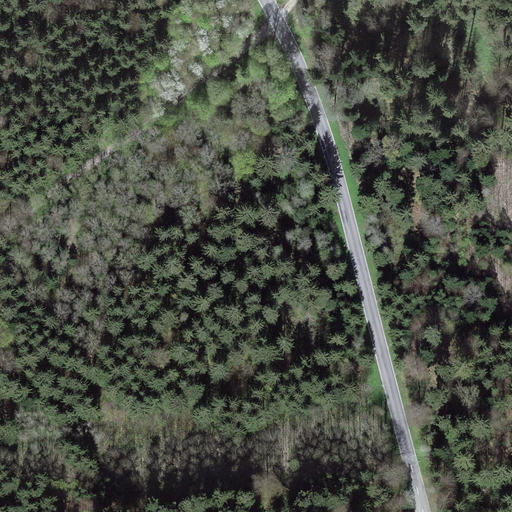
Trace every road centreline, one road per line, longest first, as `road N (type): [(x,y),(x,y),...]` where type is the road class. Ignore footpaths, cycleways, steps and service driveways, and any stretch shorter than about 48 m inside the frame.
road 1 (tertiary): [(266,0),(332,157),(423,511)]
road 2 (track): [(0,230),(277,23),(293,0)]
